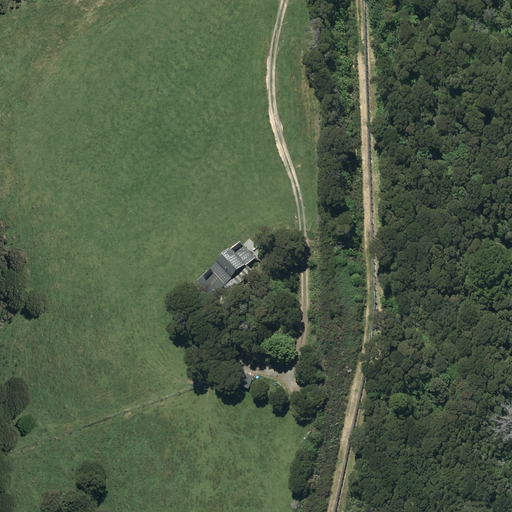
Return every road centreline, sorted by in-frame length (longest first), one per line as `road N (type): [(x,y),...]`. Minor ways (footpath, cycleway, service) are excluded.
road 1 (track): [(359,0),(366,316),(329,511)]
road 2 (track): [(285,0),(270,92),(302,220),(300,344),(283,373),(243,362)]
